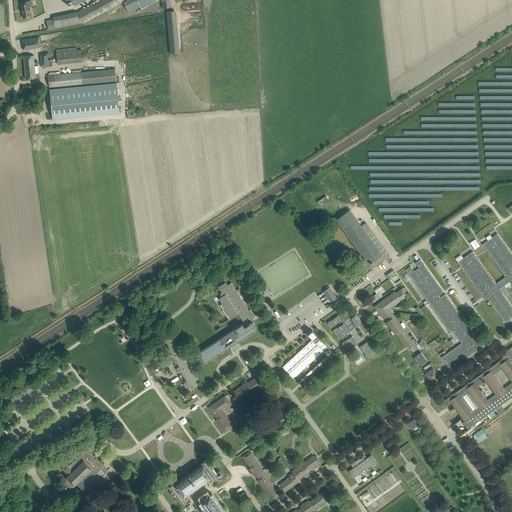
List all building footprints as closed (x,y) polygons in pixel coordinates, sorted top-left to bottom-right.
[(129,13),(140,7),(142,10),(148,6),(145,0),(98,0),(77,12),(83,24),(120,4),(123,2),(129,13)] [(160,0),(161,8),(170,8),(169,0),(160,0)] [(29,7),(28,1),(21,3),(22,9),(21,9),(22,11),(23,18),(31,16),(29,7)] [(179,53),(176,11),(166,11),(169,54),(179,53)] [(55,28),(53,19),(47,21),(49,30),(55,29),(55,28)] [(23,46),(24,50),(40,47),(39,44),(40,44),(39,37),(21,40),(23,46)] [(83,62),(81,49),(77,49),(77,48),(56,49),(57,64),(83,62)] [(40,54),(41,67),(50,66),(49,53),(40,54)] [(24,56),(25,79),(36,78),(35,78),(39,77),(38,66),(35,66),(34,55),(24,56)] [(115,69),(68,73),(48,75),(49,87),(117,81),(115,69)] [(117,83),(49,89),(52,119),(119,113),(117,83)] [(368,264),(372,269),(390,256),(366,222),(362,225),(350,208),(335,219),(365,260),(368,264)] [(489,296),(487,298),(505,323),(511,317),(511,306),(499,289),(509,282),(511,285),(511,253),(497,233),(482,244),(505,277),(496,284),(472,251),(457,262),(482,297),(487,293),(489,296)] [(420,259),(415,262),(419,268),(414,271),(410,266),(405,269),(450,332),(452,330),(461,343),(441,357),(450,370),(483,346),(445,294),(440,298),(438,295),(443,292),(420,259)] [(393,270),(386,275),(389,280),(397,275),(393,270)] [(222,303),(220,305),(226,313),(227,313),(230,317),(237,313),(243,322),(200,351),(200,350),(199,350),(198,350),(198,351),(197,351),(197,352),(198,352),(186,360),(174,343),(176,341),(174,337),(170,339),(169,338),(163,341),(166,346),(164,347),(175,364),(177,363),(179,367),(178,367),(187,381),(183,384),(186,389),(190,387),(192,389),(198,385),(195,381),(199,379),(190,366),(202,359),(204,363),(229,347),(231,348),(231,350),(235,347),(233,345),(237,342),(256,329),(254,325),(254,324),(254,323),(253,322),(252,322),(251,322),(250,319),(255,316),(250,309),(249,310),(231,282),(227,285),(226,282),(219,286),(218,287),(222,293),(221,293),(220,294),(222,297),(220,297),(219,299),(221,303),(222,303)] [(325,290),(323,292),(327,297),(328,298),(330,302),(337,298),(329,287),(328,288),(325,290)] [(380,312),(379,313),(380,315),(382,314),(383,315),(382,316),(383,319),(388,316),(390,319),(386,322),(388,325),(389,324),(391,326),(389,327),(395,334),(396,333),(406,347),(407,346),(410,350),(416,346),(388,307),(396,302),(397,303),(405,297),(404,296),(406,295),(401,289),(396,293),(395,291),(382,301),(383,302),(379,305),(378,303),(374,306),(377,310),(379,309),(380,312)] [(356,315),(353,317),(353,318),(353,317),(354,319),(355,320),(354,320),(355,320),(357,322),(356,323),(357,322),(357,323),(358,325),(362,323),(356,315)] [(336,317),(327,323),(330,327),(339,321),(338,321),(336,317)] [(342,325),(333,331),(336,335),(345,329),(344,329),(341,326),(342,325)] [(345,329),(336,335),(339,339),(347,333),(344,330),(344,329),(345,329)] [(312,339),(282,367),(293,379),(323,351),(328,357),(333,353),(312,330),(307,334),(312,339)] [(350,337),(342,343),(345,347),(353,341),(352,341),(350,338),(351,337),(350,337)] [(424,340),(418,344),(422,349),(427,345),(424,340)] [(353,341),(345,347),(347,351),(356,345),(355,345),(353,342),(353,341)] [(365,345),(365,346),(371,354),(375,351),(369,343),(368,343),(369,343),(365,346),(365,345)] [(361,348),(367,357),(371,354),(365,346),(361,349),(361,348)] [(452,394),(450,395),(451,395),(442,402),(445,406),(451,402),(464,421),(462,422),(467,429),(496,408),(499,412),(503,409),(500,405),(511,396),(511,364),(510,361),(511,359),(511,346),(501,354),(503,357),(500,359),(501,360),(486,370),(484,371),(484,372),(469,382),(467,383),(467,384),(453,394),(452,394)] [(425,374),(431,382),(439,376),(433,368),(425,374)] [(247,382),(234,391),(240,399),(249,393),(256,387),(263,397),(264,396),(265,395),(271,391),(259,374),(257,376),(258,376),(256,378),(255,377),(247,383),(247,382)] [(211,406),(209,408),(217,419),(216,420),(225,432),(233,426),(227,417),(226,418),(221,410),(231,403),(225,395),(211,405),(211,406)] [(415,418),(407,424),(411,430),(419,424),(415,418)] [(478,443),(487,436),(482,428),(472,434),(478,443)] [(68,474),(68,475),(66,477),(61,481),(64,485),(60,489),(63,492),(68,488),(70,490),(74,486),(74,485),(76,483),(77,483),(83,490),(88,486),(86,483),(97,473),(100,477),(107,470),(86,448),(68,466),(66,463),(62,468),(68,474)] [(277,452),(284,462),(287,460),(280,450),(277,452)] [(259,482),(269,496),(271,495),(274,498),(279,494),(278,493),(281,490),(283,493),(297,482),(296,481),(302,477),(301,476),(304,473),(305,474),(310,471),(309,470),(320,461),(316,456),(314,457),(313,455),(309,458),(291,471),(292,472),(288,475),(289,477),(280,484),(281,486),(276,490),(268,479),(269,478),(251,453),(249,454),(248,452),(242,456),(250,468),(249,469),(255,477),(256,476),(260,481),(259,482)] [(353,468),(349,471),(353,477),(376,461),(371,455),(367,458),(366,458),(364,455),(351,464),(353,468)] [(172,493),(174,496),(174,495),(181,505),(187,501),(186,500),(189,497),(186,495),(206,480),(208,483),(213,480),(214,482),(220,478),(220,477),(223,475),(220,471),(216,473),(213,468),(211,465),(206,459),(201,463),(203,465),(191,474),(190,473),(187,476),(187,477),(175,485),(174,483),(168,487),(173,493),(172,493)] [(328,486),(333,492),(340,487),(335,481),(328,486)] [(224,511),(223,511),(224,511),(223,510),(222,511),(211,496),(210,497),(207,492),(199,498),(203,502),(201,503),(207,511),(206,511),(224,511)] [(301,508),(295,511),(294,510),(292,511),(310,511),(324,502),(323,501),(325,499),(320,493),(309,502),(308,500),(300,506),(301,508)]
